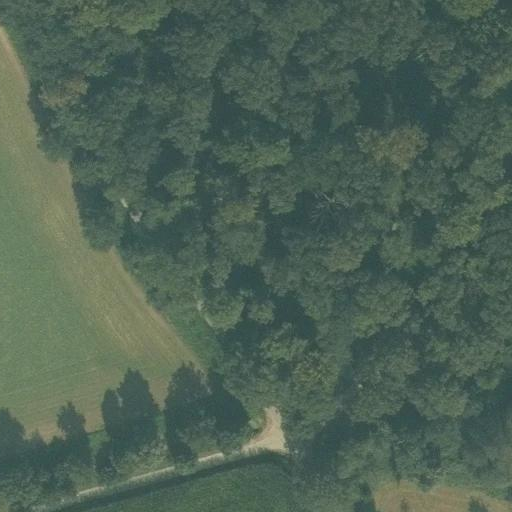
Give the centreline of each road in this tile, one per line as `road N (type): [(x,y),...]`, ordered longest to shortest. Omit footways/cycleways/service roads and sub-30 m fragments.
road 1 (unclassified): [(25,0),(131,206),(295,440)]
road 2 (track): [(295,440),(511,268)]
road 3 (unclassified): [(295,440),(34,511)]
